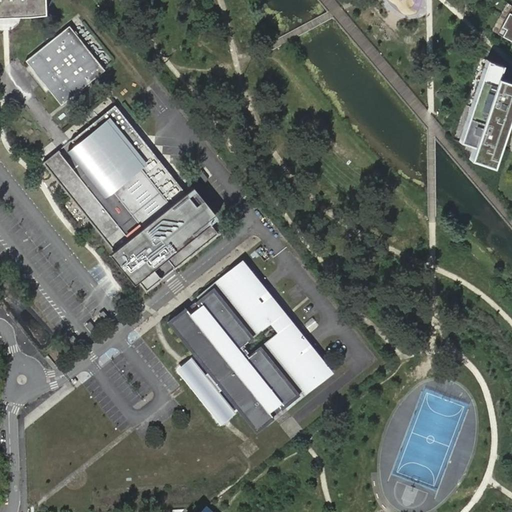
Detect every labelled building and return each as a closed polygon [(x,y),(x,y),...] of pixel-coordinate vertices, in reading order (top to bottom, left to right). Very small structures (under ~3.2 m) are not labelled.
[(0,0),(0,13),(0,14),(3,13),(6,13),(9,13),(12,14),(14,14),(16,15),(18,15),(20,17),(30,16),(46,16),(44,0),(0,0)] [(511,8),(498,34),(511,41),(511,8)] [(69,26),(25,61),(61,105),(105,70),(69,26)] [(487,60),(460,141),(474,146),(470,158),(493,166),(511,109),(511,82),(498,78),(502,66),(487,60)] [(117,108),(115,104),(71,139),(78,147),(71,152),(73,155),(66,161),(58,150),(42,163),(47,169),(49,167),(95,224),(93,225),(146,292),(161,280),(152,268),(166,257),(175,269),(218,234),(208,221),(187,195),(134,129),(132,130),(115,109),(117,108)] [(117,108),(115,109),(132,130),(134,129),(117,108)] [(95,224),(49,167),(47,169),(54,178),(93,225),(95,224)] [(194,189),(187,195),(208,221),(215,216),(194,189)] [(259,284),(241,262),(199,296),(201,299),(196,303),(200,308),(191,315),(186,309),(170,322),(196,355),(238,407),(255,429),(272,416),(267,409),(276,402),(279,407),(285,403),(287,406),(329,372),(311,350),(302,339),(307,335),(269,289),(265,292),(259,284)] [(269,289),(263,281),(259,284),(265,292),(269,289)] [(103,311),(99,314),(106,323),(110,320),(103,311)] [(97,330),(90,322),(85,325),(92,334),(97,330)] [(80,344),(73,335),(68,339),(76,348),(80,344)] [(315,346),(307,335),(302,339),(311,350),(315,346)] [(68,354),(60,345),(55,349),(63,358),(68,354)] [(220,389),(208,373),(201,379),(213,394),(220,389)]
